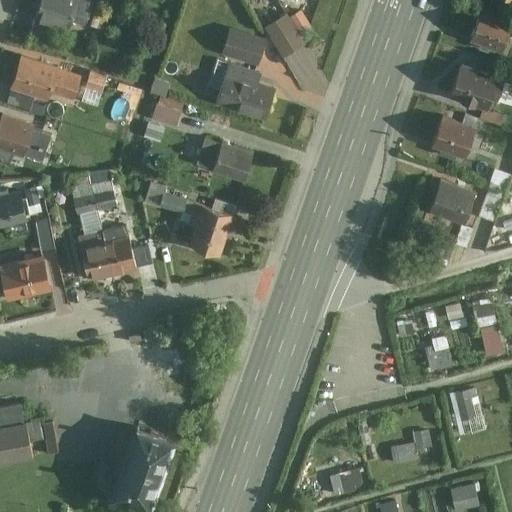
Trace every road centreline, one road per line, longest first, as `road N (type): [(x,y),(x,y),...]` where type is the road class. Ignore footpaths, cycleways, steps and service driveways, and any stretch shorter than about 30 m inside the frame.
road 1 (residential): [(0,340),(237,285),(304,285)]
road 2 (primary): [(304,285),(402,0)]
road 3 (primary): [(221,511),(304,285)]
road 4 (residential): [(304,285),(387,288),(511,252)]
